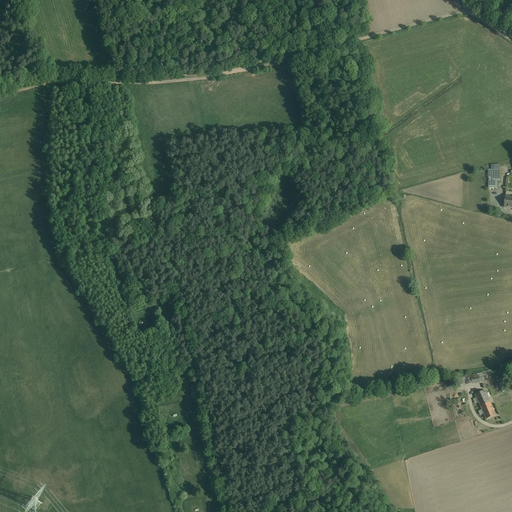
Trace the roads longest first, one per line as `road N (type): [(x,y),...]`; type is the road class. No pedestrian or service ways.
road 1 (track): [(227,511),(155,203)]
road 2 (unknown): [(0,87),(200,75),(286,53)]
road 3 (track): [(289,59),(469,12)]
road 4 (track): [(124,82),(201,78),(289,59)]
road 5 (track): [(0,94),(124,82)]
